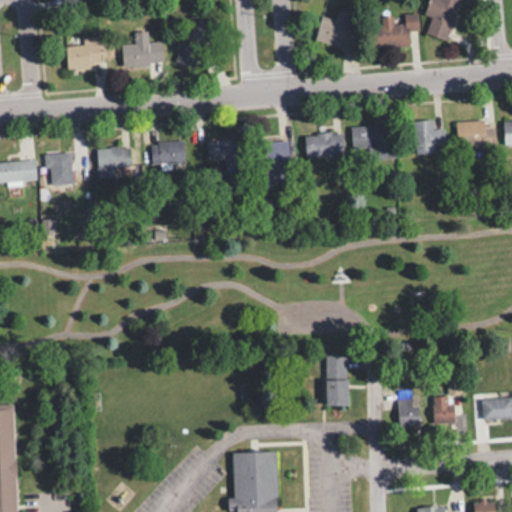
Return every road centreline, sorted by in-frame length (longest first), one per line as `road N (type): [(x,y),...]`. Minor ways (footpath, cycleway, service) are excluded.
road 1 (residential): [(0,110),(511,68)]
road 2 (residential): [(287,85),(279,0),(243,22),(245,90)]
road 3 (residential): [(379,511),(372,359)]
road 4 (residential): [(378,462),(511,453)]
